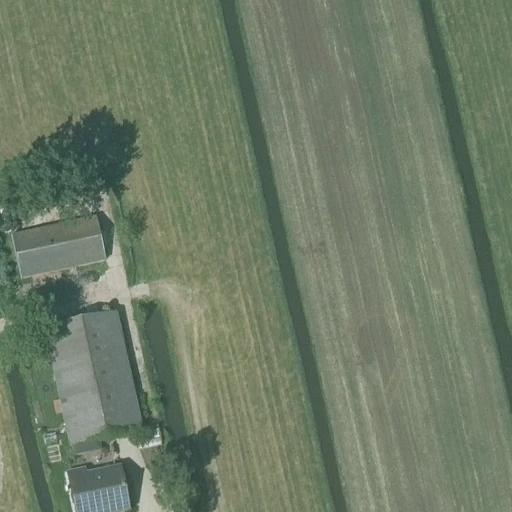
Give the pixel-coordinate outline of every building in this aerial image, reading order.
[(19,281),(103,264),(94,221),(10,238),(19,281)] [(60,411),(81,406),(111,399),(132,395),(115,316),(43,332),(60,411)] [(119,438),(141,433),(132,395),(111,399),(119,438)] [(89,444),(119,438),(111,399),(81,406),(89,444)] [(68,449),(89,444),(81,406),(60,411),(68,449)] [(127,511),(118,471),(93,476),(92,471),(67,477),(74,511),(127,511)]
